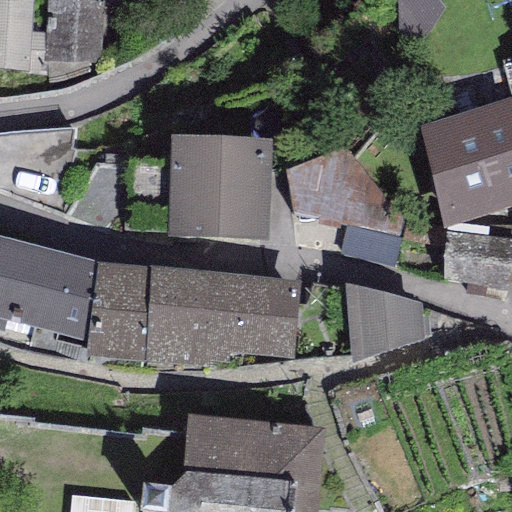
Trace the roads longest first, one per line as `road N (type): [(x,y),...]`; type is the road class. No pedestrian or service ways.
road 1 (residential): [(0,212),(116,255),(297,266),(346,277),(448,308),(504,338)]
road 2 (residential): [(249,0),(124,86),(67,107),(0,115)]
